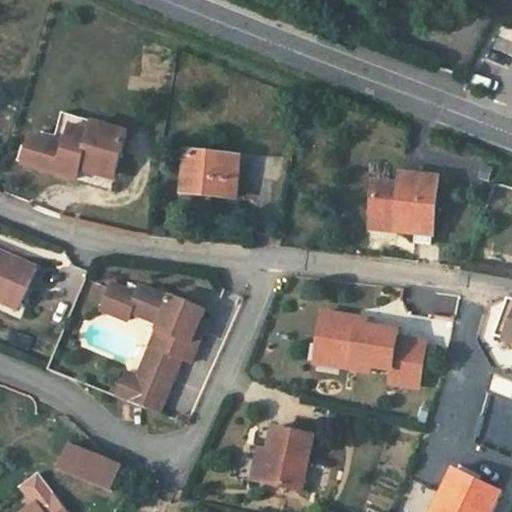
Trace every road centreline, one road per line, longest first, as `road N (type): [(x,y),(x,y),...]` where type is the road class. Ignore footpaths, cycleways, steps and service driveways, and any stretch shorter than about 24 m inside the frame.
road 1 (residential): [(270,260),(192,437),(164,452),(123,442),(62,392),(0,367)]
road 2 (tertiary): [(175,0),(511,132)]
road 3 (residential): [(0,203),(87,237),(270,260)]
road 4 (residential): [(270,260),(511,290)]
